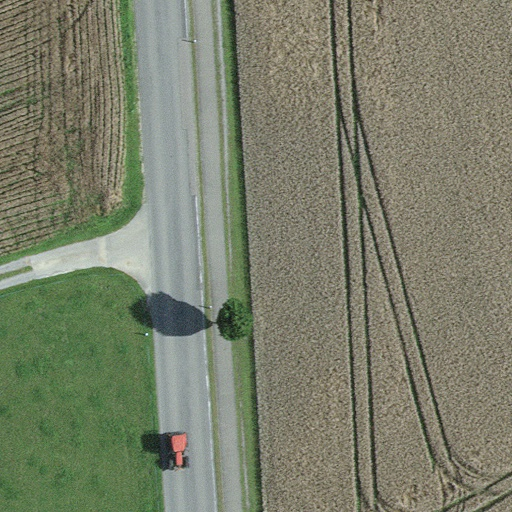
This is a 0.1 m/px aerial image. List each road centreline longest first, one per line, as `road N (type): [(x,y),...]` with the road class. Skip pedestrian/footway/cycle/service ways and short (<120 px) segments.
road 1 (tertiary): [(161,0),(195,511)]
road 2 (track): [(176,246),(40,262),(0,278)]
